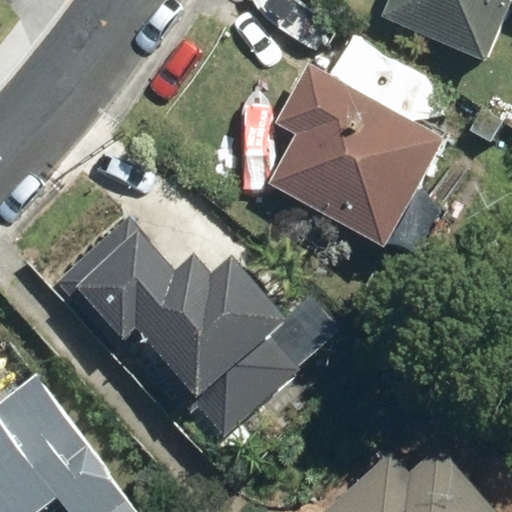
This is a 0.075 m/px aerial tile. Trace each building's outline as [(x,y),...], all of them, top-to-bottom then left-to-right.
[(511,0),(394,0),(388,13),(500,64),(511,37),(511,0)] [(277,186),(428,264),(459,205),(431,191),(462,131),(321,58),(285,127),(303,136),(277,186)] [(240,438),(357,329),(322,292),(305,308),(254,254),(230,276),(212,256),(195,272),(157,231),(149,238),(132,220),(68,280),(133,348),(158,324),(226,396),(212,409),(240,438)] [(0,413),(0,511),(62,511),(77,500),(86,511),(161,511),(48,374),(0,413)] [(435,506),(397,466),(349,511),(511,511),(511,503),(476,466),(435,506)]
